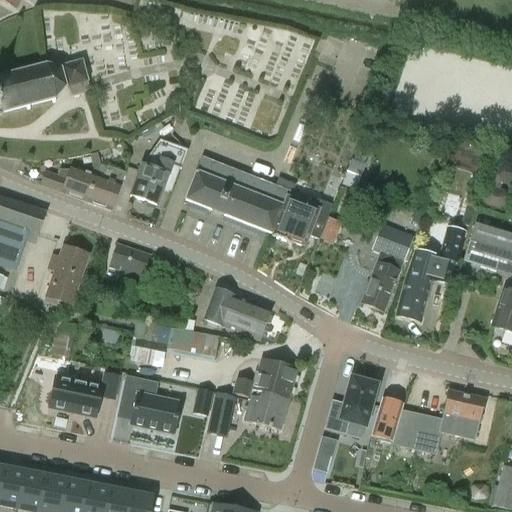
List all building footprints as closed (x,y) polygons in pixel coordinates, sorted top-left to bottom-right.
[(0,0),(15,9),(20,0),(24,0),(33,5),(35,0),(0,0)] [(53,100),(64,89),(68,92),(69,97),(88,93),(80,63),(57,69),(58,71),(44,67),(43,65),(41,66),(41,68),(0,78),(0,117),(0,115),(0,114),(25,108),(26,111),(29,110),(28,108),(50,102),(51,105),(54,104),(53,100)] [(471,147),(446,141),(441,161),(485,174),(491,153),(484,151),(471,147)] [(140,167),(129,197),(156,207),(171,167),(180,171),(187,152),(161,143),(155,161),(160,163),(156,173),(140,167)] [(357,150),(353,161),(363,165),(368,153),(357,150)] [(98,166),(96,154),(88,156),(90,167),(98,166)] [(287,199),(287,200),(292,186),(277,180),(274,188),(201,160),(185,201),(272,235),(287,199)] [(511,188),(511,186),(511,164),(495,160),(489,182),(511,188)] [(343,184),(355,189),(363,165),(353,161),(351,161),(343,184)] [(334,175),(343,177),(346,165),(337,163),(334,175)] [(101,180),(94,177),(85,204),(109,213),(122,176),(105,169),(101,180)] [(85,204),(94,177),(77,171),(68,173),(58,172),(56,179),(43,175),(38,187),(85,204)] [(483,192),(481,201),(486,208),(498,211),(505,208),(508,199),(503,192),(491,189),(483,192)] [(34,246),(45,216),(0,199),(0,267),(5,269),(16,240),(34,246)] [(272,235),(271,238),(287,244),(288,242),(303,248),(308,237),(318,241),(331,208),(316,202),(313,210),(287,200),(287,199),(272,235)] [(511,236),(474,226),(463,263),(511,278),(511,293),(503,291),(490,329),(511,335),(511,236)] [(385,259),(381,267),(377,265),(373,275),(361,304),(383,313),(395,284),(394,284),(412,242),(381,229),(372,254),(385,259)] [(395,317),(396,317),(421,323),(432,279),(435,279),(435,281),(451,285),(464,235),(448,230),(441,259),(414,252),(404,282),(395,317)] [(141,280),(149,258),(117,247),(109,269),(141,280)] [(71,307),(87,258),(63,250),(59,260),(53,258),(48,271),(55,273),(45,304),(55,307),(57,302),(71,307)] [(133,306),(139,288),(123,283),(117,301),(133,306)] [(259,343),(270,313),(214,292),(203,322),(259,343)] [(133,338),(129,362),(161,368),(164,351),(165,344),(167,332),(136,326),(133,338)] [(98,341),(116,345),(119,331),(101,327),(98,341)] [(165,344),(164,351),(214,360),(217,340),(167,330),(167,332),(165,344)] [(288,402),(296,371),(261,362),(255,386),(236,382),(233,396),(248,400),(250,392),(261,395),(288,402)] [(56,378),(50,408),(97,417),(102,397),(115,400),(120,377),(106,374),(103,388),(56,378)] [(126,379),(119,412),(132,415),(130,423),(130,427),(173,436),(179,405),(153,399),(156,386),(126,379)] [(330,402),(322,430),(344,436),(347,425),(364,430),(376,386),(349,379),(342,405),(330,402)] [(198,391),(194,407),(208,410),(211,394),(198,391)] [(226,439),(235,400),(215,395),(206,435),(226,439)] [(288,402),(261,395),(259,401),(251,399),(245,424),(280,434),(288,402)] [(400,414),(400,416),(391,444),(390,447),(435,457),(440,435),(474,442),(478,421),(479,421),(483,402),(448,395),(442,423),(400,414)] [(371,437),(391,444),(400,416),(380,409),(371,437)] [(316,455),(312,471),(326,475),(331,459),(316,455)] [(511,511),(511,471),(504,469),(494,508),(511,511)] [(2,470),(0,481),(0,507),(15,511),(16,511),(23,475),(2,470)] [(15,511),(37,511),(45,479),(23,475),(16,511),(15,511)] [(45,479),(37,511),(59,511),(66,483),(45,479)] [(81,511),(87,487),(66,483),(59,511),(81,511)] [(488,486),(470,487),(471,504),(489,503),(488,486)] [(87,487),(81,511),(104,511),(108,491),(87,487)] [(108,491),(104,511),(126,511),(129,495),(108,491)] [(149,511),(152,500),(129,495),(126,511),(149,511)]
